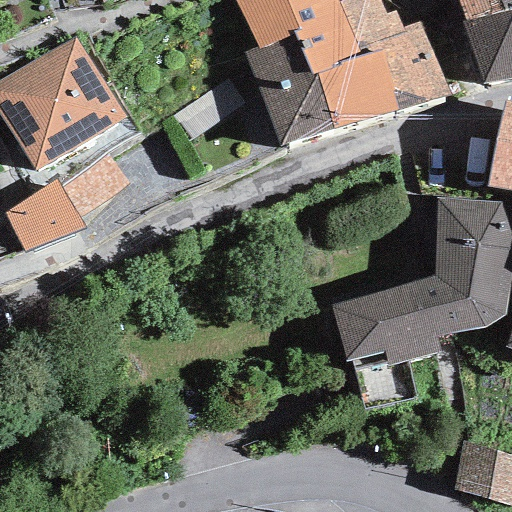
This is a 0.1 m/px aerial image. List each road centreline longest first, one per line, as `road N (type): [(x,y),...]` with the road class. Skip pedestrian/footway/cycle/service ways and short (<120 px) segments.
road 1 (residential): [(0,312),(231,200),(511,98)]
road 2 (tertiary): [(416,511),(360,487),(321,481),(230,487),(129,511)]
